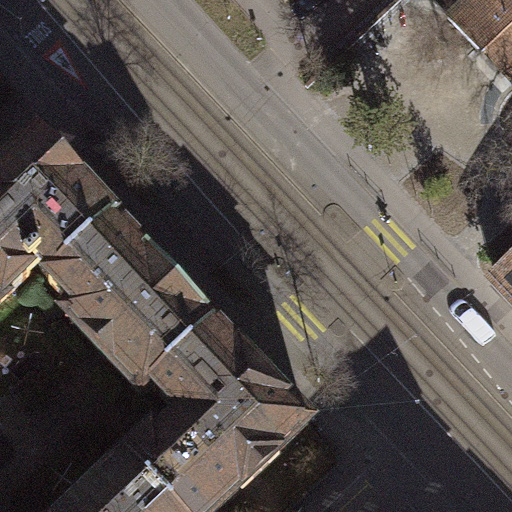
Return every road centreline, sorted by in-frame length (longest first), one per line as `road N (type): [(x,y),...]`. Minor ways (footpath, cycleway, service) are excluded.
road 1 (tertiary): [(468,413),(68,0)]
road 2 (residential): [(468,413),(366,511)]
